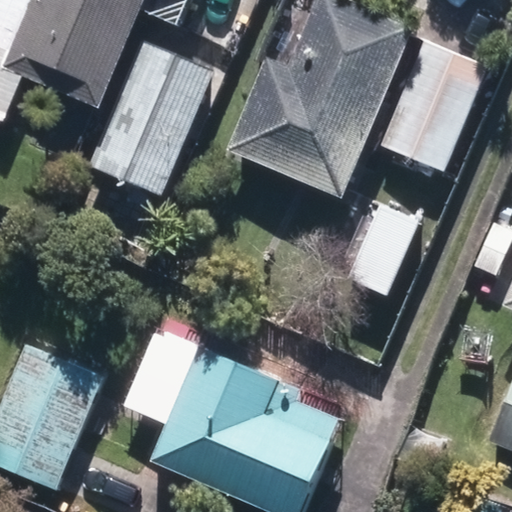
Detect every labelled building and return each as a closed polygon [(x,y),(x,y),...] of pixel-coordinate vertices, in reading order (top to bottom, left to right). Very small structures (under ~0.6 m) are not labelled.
[(147,0),(34,0),(5,72),(102,112),(147,0)] [(226,154),(340,202),(411,30),(340,0),(316,0),(287,71),(266,62),(226,154)] [(443,176),(486,71),(422,44),(378,148),(443,176)] [(89,170),(163,199),(214,76),(141,45),(89,170)] [(511,285),(501,310),(511,314),(511,285)] [(0,409),(0,470),(56,495),(103,381),(25,349),(0,409)] [(152,468),(257,511),(303,511),(331,447),(267,420),(281,383),(201,349),(152,468)] [(511,389),(489,447),(511,455),(511,389)]
